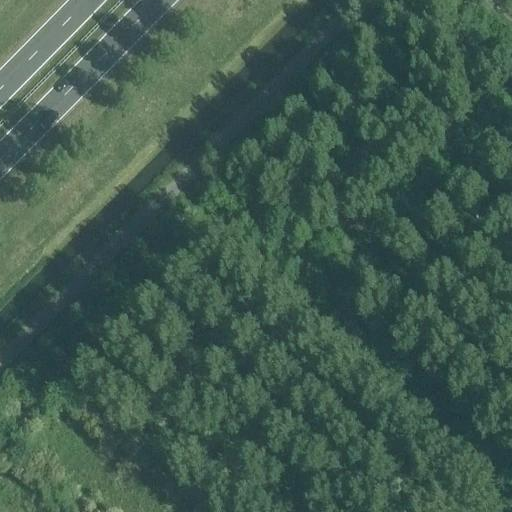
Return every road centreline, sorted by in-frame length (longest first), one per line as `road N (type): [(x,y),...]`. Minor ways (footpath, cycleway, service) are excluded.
road 1 (track): [(511,500),(173,188)]
road 2 (trunk): [(0,156),(155,0)]
